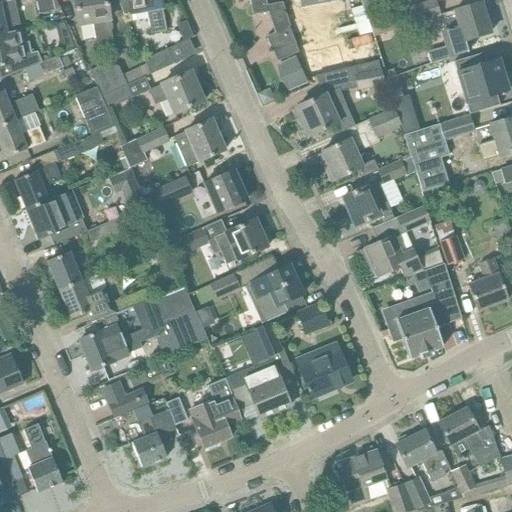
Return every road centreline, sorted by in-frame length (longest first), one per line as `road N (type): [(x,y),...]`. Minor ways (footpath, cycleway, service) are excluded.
road 1 (residential): [(397,400),(372,329),(303,227),(198,0)]
road 2 (residential): [(113,511),(0,239)]
road 3 (residential): [(130,511),(296,457)]
road 4 (residential): [(397,400),(511,340)]
